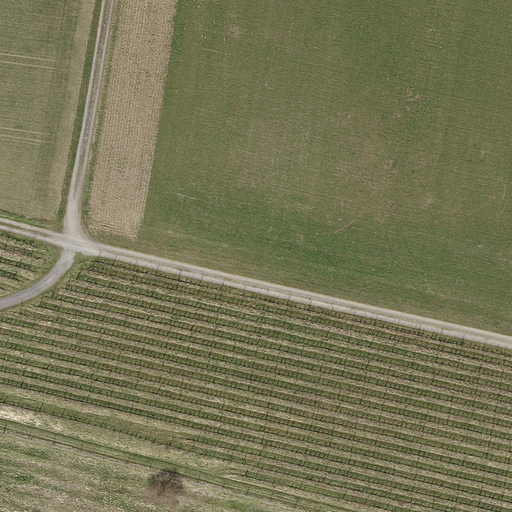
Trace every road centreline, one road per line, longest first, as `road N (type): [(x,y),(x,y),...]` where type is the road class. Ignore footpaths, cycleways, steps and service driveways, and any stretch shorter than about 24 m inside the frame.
road 1 (track): [(511,344),(74,243)]
road 2 (track): [(110,0),(74,243)]
